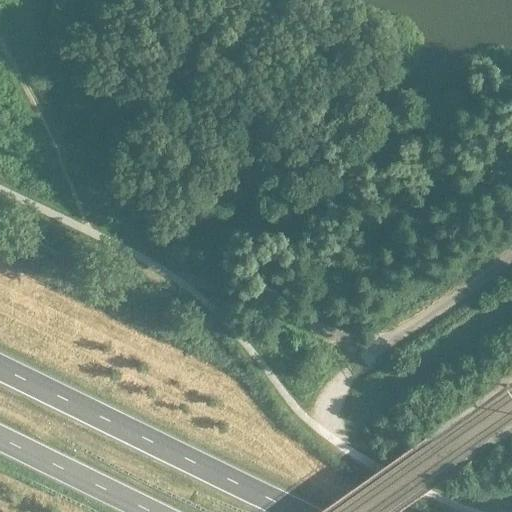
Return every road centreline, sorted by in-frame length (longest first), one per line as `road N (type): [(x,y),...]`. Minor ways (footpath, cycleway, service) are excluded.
road 1 (trunk): [(294,511),(0,368)]
road 2 (trunk): [(0,440),(144,511)]
